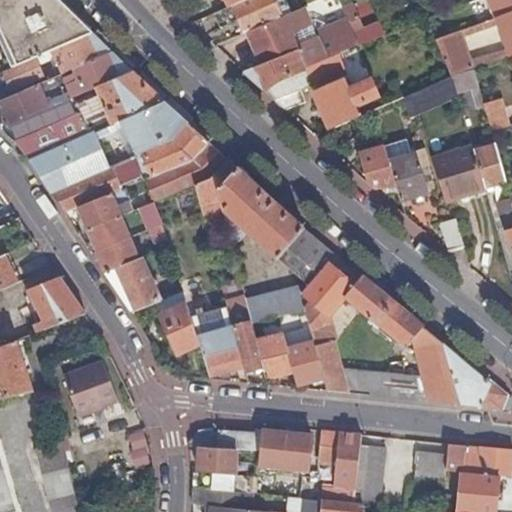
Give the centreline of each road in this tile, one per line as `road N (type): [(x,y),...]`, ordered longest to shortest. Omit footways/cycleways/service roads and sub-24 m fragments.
road 1 (tertiary): [(114,0),(252,139),(511,352)]
road 2 (residential): [(511,437),(159,402)]
road 3 (residential): [(159,402),(0,162)]
